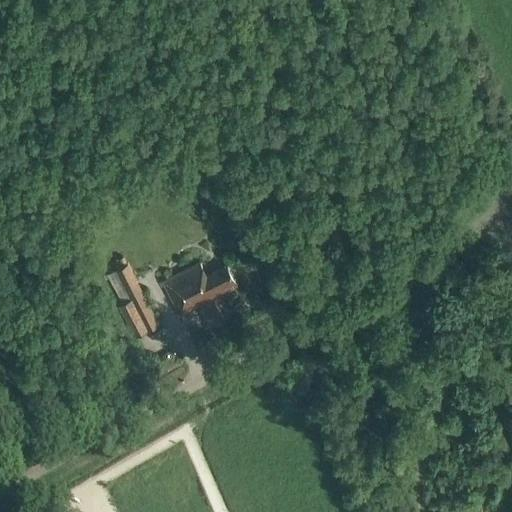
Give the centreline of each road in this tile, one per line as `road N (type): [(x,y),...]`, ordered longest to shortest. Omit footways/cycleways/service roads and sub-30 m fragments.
road 1 (unclassified): [(0,499),(511,215)]
road 2 (track): [(72,459),(0,309)]
